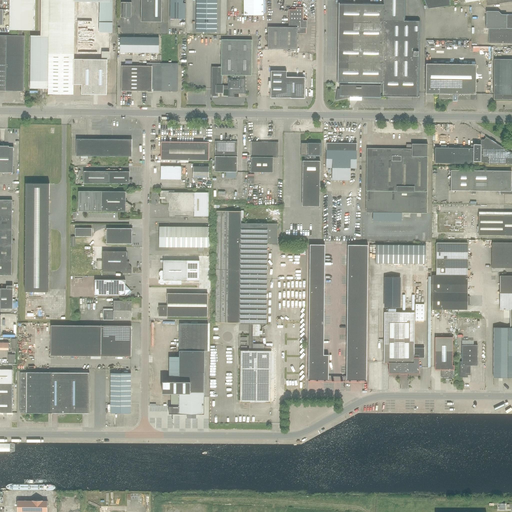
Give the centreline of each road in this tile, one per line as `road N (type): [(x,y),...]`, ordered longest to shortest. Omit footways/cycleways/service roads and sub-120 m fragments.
road 1 (unclassified): [(145,435),(291,436),(375,396),(511,396)]
road 2 (unclassified): [(145,435),(146,113)]
road 3 (unclassified): [(319,115),(511,118)]
road 4 (unclassified): [(146,113),(319,115)]
road 5 (unclassified): [(0,111),(146,113)]
road 6 (unclassified): [(0,435),(145,435)]
road 7 (unknown): [(419,116),(422,31),(461,26)]
road 8 (unknown): [(359,116),(356,239)]
